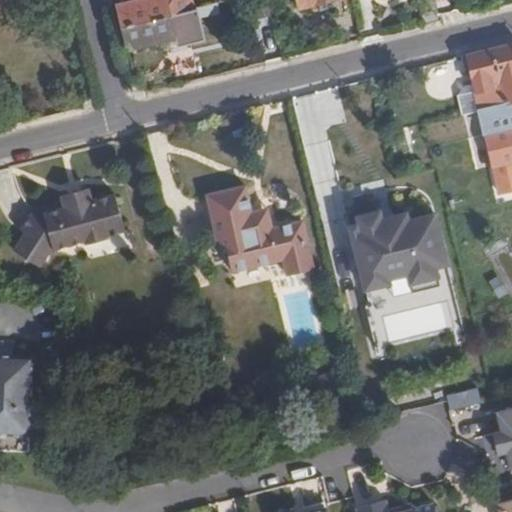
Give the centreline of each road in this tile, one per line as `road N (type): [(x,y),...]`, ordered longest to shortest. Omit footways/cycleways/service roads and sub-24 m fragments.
road 1 (residential): [(511,23),(115,121)]
road 2 (residential): [(88,0),(115,121)]
